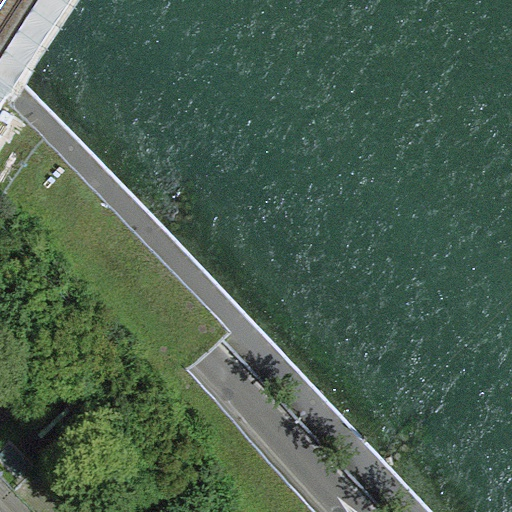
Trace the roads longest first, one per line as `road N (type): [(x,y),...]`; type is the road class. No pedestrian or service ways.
road 1 (motorway): [(351,511),(0,145)]
road 2 (motorway): [(240,511),(0,245)]
road 3 (motorway): [(0,382),(124,511)]
